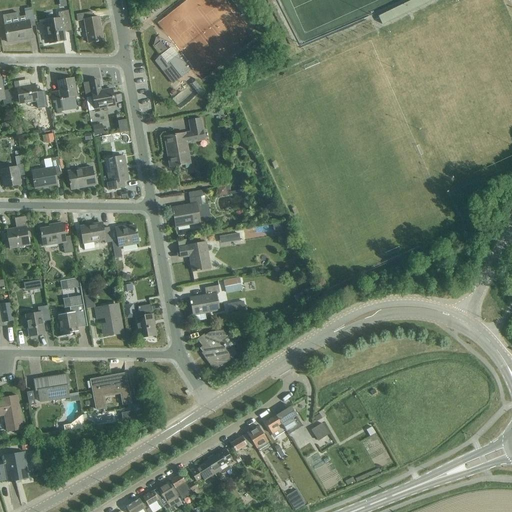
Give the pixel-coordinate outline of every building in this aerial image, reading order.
[(236,0),(231,0),(231,1),(243,15),(246,13),(236,0)] [(408,0),(380,13),(384,22),(433,0),(408,0)] [(3,17),(5,26),(4,26),(7,42),(22,39),(22,41),(32,39),(30,28),(35,27),(32,11),(25,13),(25,17),(19,18),(19,14),(3,17)] [(63,31),(71,29),(67,11),(58,13),(59,20),(45,23),(49,44),(65,41),(63,31)] [(84,21),(88,44),(103,41),(98,17),(92,19),(91,13),(76,16),(77,23),(84,21)] [(161,54),(169,47),(162,38),(154,45),(161,54)] [(155,62),(172,84),(189,71),(171,48),(161,56),(155,62)] [(0,100),(3,101),(4,105),(11,104),(9,91),(3,92),(1,78),(0,78),(0,100)] [(72,80),(59,82),(61,92),(53,94),(55,104),(57,104),(58,113),(64,112),(64,108),(77,106),(72,80)] [(197,80),(192,84),(201,93),(206,90),(197,80)] [(98,81),(83,84),(86,99),(93,98),(96,112),(100,112),(99,109),(115,106),(112,90),(100,92),(98,81)] [(17,89),(19,104),(36,101),(34,86),(19,88),(18,82),(13,83),(14,89),(17,89)] [(175,97),(180,104),(186,100),(181,92),(175,97)] [(191,133),(185,134),(164,137),(170,168),(190,164),(187,144),(204,141),(202,131),(200,119),(189,121),(191,133)] [(8,123),(1,124),(3,132),(10,131),(8,123)] [(100,125),(93,126),(94,136),(102,134),(100,125)] [(53,143),(52,140),(51,135),(50,135),(44,137),(46,144),(53,143)] [(18,177),(24,176),(20,156),(14,157),(16,168),(18,177)] [(123,166),(126,166),(124,157),(106,161),(110,183),(107,184),(109,191),(125,187),(124,181),(126,181),(123,166)] [(54,175),(61,174),(58,158),(50,159),(52,168),(32,171),(35,189),(56,185),(54,175)] [(67,172),(70,190),(95,185),(92,167),(67,172)] [(1,171),(4,189),(20,186),(18,177),(16,168),(1,171)] [(215,180),(216,188),(228,185),(227,178),(215,180)] [(205,223),(203,213),(200,197),(189,199),(191,208),(182,210),(181,208),(172,209),(175,229),(205,223)] [(15,219),(16,229),(8,230),(11,248),(28,245),(25,228),(28,228),(27,217),(15,219)] [(279,221),(269,220),(267,228),(278,229),(279,221)] [(40,231),(40,234),(40,235),(40,237),(41,237),(43,247),(62,243),(64,255),(72,253),(69,237),(64,238),(61,225),(52,226),(52,228),(40,231)] [(105,244),(112,243),(109,228),(102,229),(101,225),(80,228),(83,244),(104,241),(105,244)] [(112,243),(115,260),(121,258),(120,248),(138,244),(135,227),(122,229),(122,228),(115,229),(117,242),(112,243)] [(220,244),(240,241),(238,234),(219,237),(220,244)] [(190,262),(192,273),(210,270),(205,242),(186,246),(187,247),(179,249),(180,258),(189,256),(190,262)] [(94,251),(96,267),(104,266),(103,250),(94,251)] [(123,273),(121,278),(128,281),(131,276),(123,273)] [(65,290),(79,288),(78,278),(63,281),(65,290)] [(226,294),(242,291),(239,278),(223,281),(226,294)] [(41,280),(31,282),(32,288),(42,286),(41,280)] [(132,285),(121,286),(122,293),(133,291),(132,285)] [(216,294),(219,294),(218,286),(204,289),(205,296),(190,299),(193,316),(219,311),(216,294)] [(85,297),(87,309),(95,308),(92,295),(85,297)] [(85,315),(84,313),(81,296),(67,299),(69,308),(69,311),(70,314),(57,316),(61,337),(72,335),(71,333),(78,332),(76,321),(85,319),(85,315)] [(227,304),(229,312),(229,315),(230,315),(231,319),(243,318),(242,312),(245,312),(244,301),(227,304)] [(0,322),(3,322),(3,323),(7,322),(12,321),(13,321),(10,303),(0,305),(0,322)] [(124,306),(126,319),(135,318),(133,305),(124,306)] [(37,308),(38,312),(38,314),(26,316),(29,337),(44,334),(42,322),(50,321),(47,306),(37,308)] [(121,333),(118,312),(116,306),(94,310),(96,320),(105,319),(106,324),(102,325),(104,336),(121,333)] [(137,308),(138,312),(139,315),(144,314),(145,319),(135,320),(138,338),(155,335),(150,306),(137,308)] [(231,337),(228,337),(224,330),(209,333),(198,342),(202,347),(200,349),(206,357),(204,358),(214,372),(238,355),(233,348),(235,346),(236,343),(235,340),(234,338),(231,337)] [(122,406),(130,404),(124,374),(90,380),(96,410),(105,409),(103,397),(120,394),(122,406)] [(69,384),(67,375),(34,380),(35,392),(38,391),(40,403),(69,398),(69,395),(67,384),(69,384)] [(32,391),(26,392),(29,406),(35,405),(33,391),(32,391)] [(0,412),(4,412),(7,432),(22,429),(17,397),(1,399),(1,401),(0,400),(0,412)] [(133,406),(135,420),(143,419),(141,405),(133,406)] [(276,416),(281,424),(285,430),(288,436),(302,427),(296,416),(290,407),(276,416)] [(135,420),(133,412),(121,414),(123,422),(135,420)] [(322,419),(320,414),(314,419),(316,422),(322,419)] [(70,425),(64,426),(65,432),(84,429),(82,416),(70,425)] [(82,416),(84,429),(93,427),(92,422),(87,419),(83,420),(82,416)] [(276,416),(265,423),(272,434),(277,431),(279,434),(285,430),(281,424),(276,416)] [(329,435),(322,424),(311,430),(318,441),(329,435)] [(374,424),(368,427),(371,436),(378,433),(374,424)] [(258,427),(247,434),(254,445),(256,449),(267,442),(258,427)] [(254,445),(247,434),(230,444),(235,452),(247,445),(249,449),(254,445)] [(228,466),(226,463),(232,460),(225,450),(219,453),(220,454),(214,457),(212,457),(211,459),(209,458),(208,461),(207,462),(214,475),(228,466)] [(4,457),(8,483),(29,479),(24,454),(4,457)] [(214,475),(207,462),(196,469),(196,467),(189,471),(196,482),(202,478),(202,479),(204,481),(214,475)] [(192,494),(185,483),(180,474),(170,480),(182,500),(192,494)] [(157,497),(158,500),(162,507),(177,498),(168,482),(158,488),(161,495),(157,497)] [(143,497),(148,506),(158,500),(157,497),(153,491),(143,497)] [(298,493),(288,500),(292,507),(303,500),(298,493)] [(126,507),(128,511),(138,511),(145,508),(139,499),(126,507)]
